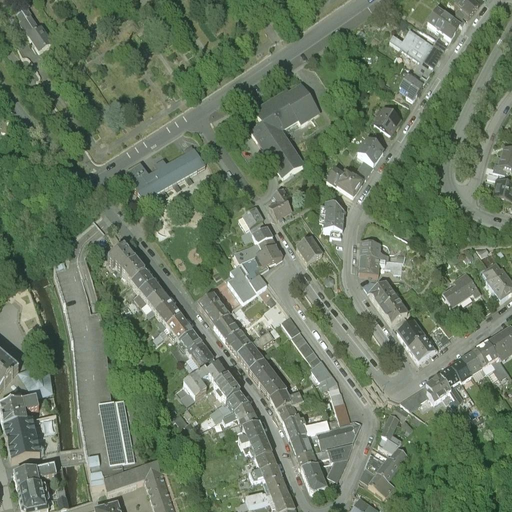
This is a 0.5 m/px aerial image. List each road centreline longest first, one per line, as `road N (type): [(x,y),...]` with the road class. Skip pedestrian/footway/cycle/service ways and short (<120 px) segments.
road 1 (residential): [(502,0),(444,72),(357,222),(350,248),(352,293),(411,376),(410,388)]
road 2 (residential): [(306,511),(257,409),(91,192)]
road 3 (residential): [(301,286),(288,291),(290,313),(369,427),(351,486),(330,511)]
road 4 (residential): [(511,30),(462,127),(446,178),(447,205),(464,221)]
road 5 (residential): [(193,118),(362,0)]
road 6 (residential): [(193,118),(301,286)]
road 7 (residential): [(410,388),(396,392),(384,384),(301,286)]
road 8 (residential): [(91,192),(0,74)]
road 9 (residential): [(464,221),(482,158),(511,102)]
road 10 (residential): [(91,192),(193,118)]
road 11 (residential): [(410,388),(511,314)]
